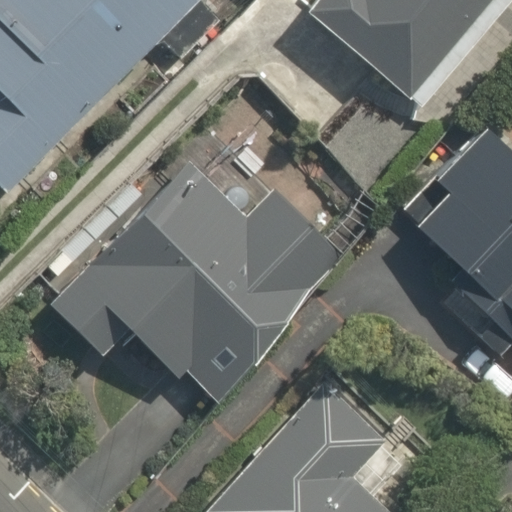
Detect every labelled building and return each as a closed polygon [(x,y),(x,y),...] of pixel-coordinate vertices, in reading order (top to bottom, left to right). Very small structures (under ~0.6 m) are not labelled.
[(0,0),(0,192),(185,0),(0,0)] [(500,0),(309,0),(294,18),(393,101),(405,112),(500,0)] [(511,155),(483,128),(387,228),(511,348),(511,155)] [(260,187),(234,213),(178,157),(38,299),(97,357),(121,333),(196,406),(312,289),(338,263),(260,187)] [(380,511),(338,476),(362,448),(291,388),(187,511),(380,511)]
